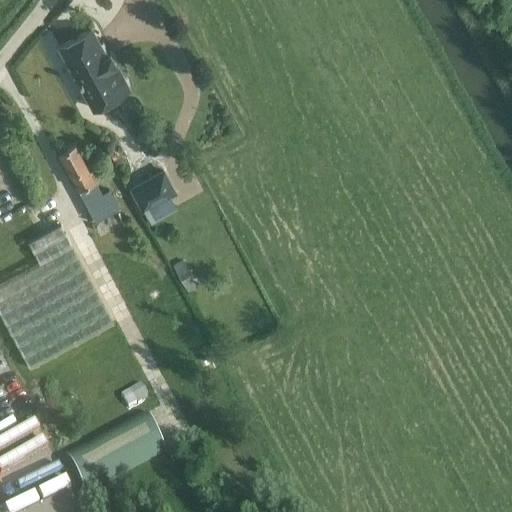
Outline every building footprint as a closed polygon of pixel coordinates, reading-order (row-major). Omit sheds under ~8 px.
[(59,45),(94,109),(130,89),(110,52),(105,54),(91,28),(59,45)] [(75,143),(59,152),(68,169),(85,202),(89,201),(97,218),(115,209),(106,191),(101,194),(84,161),(75,143)] [(132,188),(143,209),(175,192),(163,171),(132,188)] [(0,315),(29,369),(113,324),(60,225),(27,242),(40,265),(0,285),(0,315)] [(182,259),(174,264),(188,290),(197,285),(182,259)] [(144,412),(64,454),(85,494),(165,452),(144,412)] [(43,451),(5,468),(10,479),(48,462),(43,451)]
